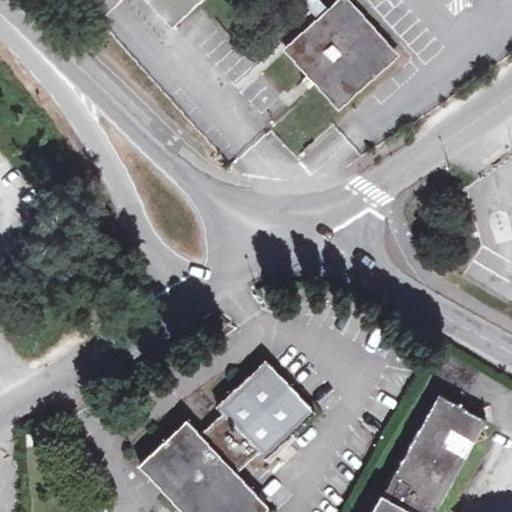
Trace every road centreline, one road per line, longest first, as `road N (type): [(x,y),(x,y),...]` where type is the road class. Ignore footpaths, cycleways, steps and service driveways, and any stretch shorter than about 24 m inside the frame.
road 1 (tertiary): [(286,236),(209,194),(33,42)]
road 2 (tertiary): [(33,42),(100,146),(161,273),(195,295)]
road 3 (tertiary): [(0,413),(195,295)]
road 4 (unclassified): [(511,92),(364,197)]
road 5 (unclassified): [(367,263),(511,353)]
